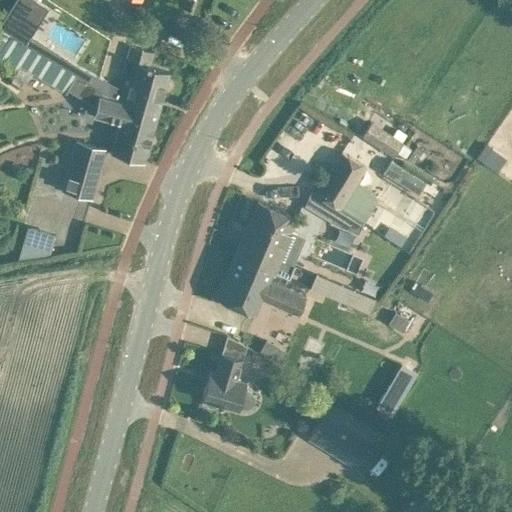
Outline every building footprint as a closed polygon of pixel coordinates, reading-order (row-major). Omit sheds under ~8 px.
[(15,0),(0,24),(0,28),(22,42),(34,24),(20,15),(30,0),(15,0)] [(9,35),(0,49),(0,59),(6,63),(15,68),(18,63),(31,71),(65,92),(67,89),(75,74),(21,43),(9,35)] [(158,110),(169,71),(149,65),(153,51),(130,45),(115,96),(124,101),(158,110)] [(75,74),(67,89),(87,101),(97,107),(95,114),(119,121),(111,150),(125,154),(144,160),(158,110),(124,101),(115,96),(115,98),(96,86),(75,74)] [(363,134),(393,154),(401,141),(391,134),(390,137),(370,124),(363,134)] [(62,188),(92,196),(106,148),(76,139),(62,188)] [(509,159),(488,144),(478,158),(499,173),(509,159)] [(308,186),(301,201),(330,219),(339,205),(340,206),(357,178),(366,165),(342,150),(316,191),(308,186)] [(390,159),(383,171),(418,193),(425,181),(390,159)] [(241,240),(235,253),(274,270),(288,276),(294,263),(290,261),(296,248),(302,234),(291,229),(293,225),(297,216),(276,207),(258,199),(247,225),(244,232),(241,240)] [(55,231),(27,224),(17,257),(49,254),(55,231)] [(390,226),(384,235),(401,247),(407,237),(390,226)] [(235,253),(216,297),(234,305),(254,313),(261,297),(299,313),(306,296),(293,290),(280,284),(269,280),(274,270),(235,253)] [(377,300),(317,275),(310,290),(370,315),(377,300)] [(395,311),(388,322),(402,330),(408,319),(395,311)] [(266,338),(259,349),(274,359),(281,347),(266,338)] [(238,407),(245,387),(246,381),(236,378),(242,357),(221,351),(215,371),(210,370),(207,379),(202,396),(205,397),(204,399),(206,402),(208,404),(212,404),(215,402),(215,400),(218,401),(217,402),(220,403),(222,404),(222,402),(238,407)] [(401,365),(379,403),(393,411),(415,373),(401,365)] [(379,446),(376,444),(324,411),(308,436),(363,470),(379,446)] [(401,511),(428,511),(437,499),(419,487),(401,511)]
